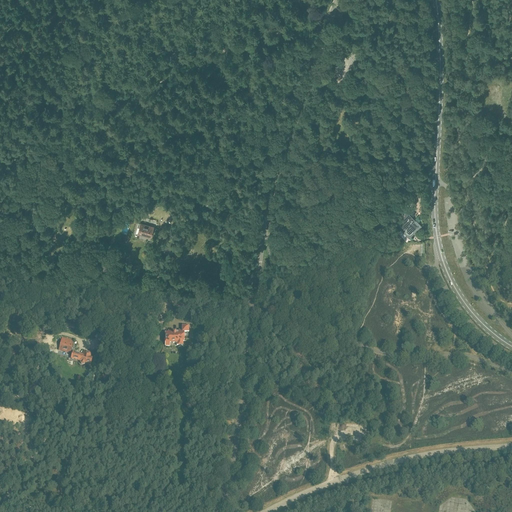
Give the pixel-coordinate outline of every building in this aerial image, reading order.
[(168,201),(165,205),(172,210),(174,206),(173,206),(174,205),(168,201)] [(415,221),(408,214),(404,218),(404,219),(400,222),(399,224),(405,231),(403,233),(409,238),(413,234),(415,233),(414,231),(418,227),(419,226),(418,226),(414,222),(415,221)] [(137,227),(140,228),(138,234),(150,237),(153,227),(141,223),(138,223),(137,227)] [(184,333),(189,333),(189,326),(182,326),(182,332),(171,332),(171,330),(168,330),(168,333),(165,333),(165,347),(169,347),(169,344),(176,344),(176,346),(183,347),(183,342),(184,342),(184,333)] [(62,338),(60,344),(58,350),(70,353),(73,341),(62,338)] [(82,355),(76,353),(73,352),(71,359),(80,362),(80,363),(81,365),(83,365),(84,365),(85,363),(90,365),(91,360),(89,359),(91,354),(83,351),(82,355)]
